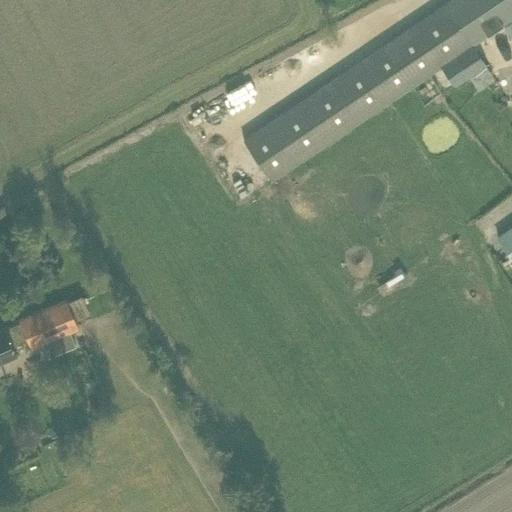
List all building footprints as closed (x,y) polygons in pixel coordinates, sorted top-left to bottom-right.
[(511,0),(449,0),(244,139),(270,178),(438,64),(453,85),(469,75),(478,68),(486,63),(472,43),(501,23),(510,17),(511,16),(511,0)] [(511,19),(510,17),(501,23),(511,37),(511,19)] [(478,68),(469,75),(478,88),(487,82),(478,68)] [(511,226),(498,236),(511,255),(511,226)] [(79,327),(76,320),(67,301),(66,297),(17,318),(19,321),(0,328),(0,362),(17,355),(13,346),(28,340),(31,348),(42,343),(70,331),(79,327)]
